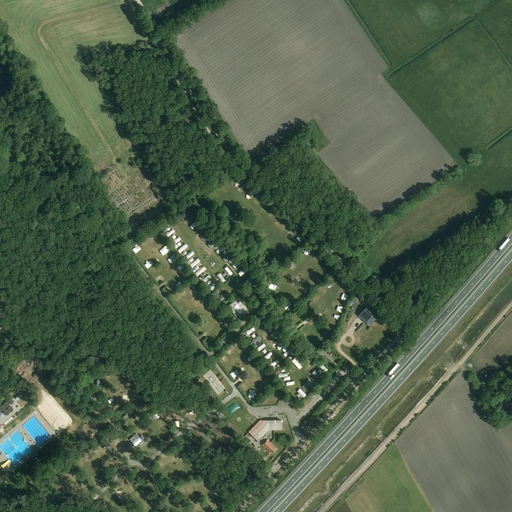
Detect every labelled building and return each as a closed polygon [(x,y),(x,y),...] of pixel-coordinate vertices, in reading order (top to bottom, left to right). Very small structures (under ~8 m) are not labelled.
[(198,219),(192,225),(199,231),(204,225),(198,219)] [(206,239),(211,232),(209,230),(203,237),(206,239)] [(186,242),(178,250),(181,253),(189,245),(186,242)] [(187,260),(194,254),(192,251),(184,257),(187,260)] [(236,268),(242,262),(240,259),(233,265),(236,268)] [(204,283),(212,277),(210,274),(208,275),(205,271),(206,271),(204,267),(197,272),(204,283)] [(218,275),(224,282),(227,280),(221,272),(218,275)] [(157,278),(160,283),(166,278),(162,274),(157,278)] [(246,280),(249,283),(257,277),(255,274),(246,280)] [(169,295),(175,290),(172,286),(166,290),(169,295)] [(238,303),(235,299),(226,307),(235,318),(246,309),(240,302),(238,303)] [(368,326),(377,317),(367,307),(358,317),(368,326)] [(271,321),(264,326),(266,329),(273,323),(271,321)] [(268,328),(272,333),(277,329),(273,324),(268,328)] [(280,350),(288,343),(285,340),(278,346),(280,350)] [(292,348),(284,354),(286,356),(294,350),(292,348)] [(300,367),(302,364),(296,358),(293,361),(300,367)] [(318,367),(322,371),(320,373),(323,377),(331,370),(323,362),(318,367)] [(307,388),(310,390),(313,387),(314,388),(317,384),(310,378),(307,382),(310,385),(307,388)] [(300,388),(298,391),(305,397),(307,395),(300,388)] [(13,401),(12,399),(9,399),(8,402),(5,403),(4,405),(1,406),(0,407),(0,413),(0,414),(1,411),(4,410),(4,411),(4,413),(5,415),(8,415),(9,412),(12,412),(13,409),(12,407),(9,407),(9,406),(10,404),(12,404),(13,401)] [(236,401),(227,408),(232,414),(241,407),(236,401)] [(257,441),(256,442),(257,442),(269,430),(284,430),(284,429),(282,429),(282,421),(274,421),(274,422),(269,422),(269,421),(260,421),(261,422),(256,428),(254,426),(249,432),(257,441)] [(130,440),(137,449),(138,449),(144,443),(142,440),(143,439),(140,436),(139,437),(136,434),(130,440)] [(276,449),(268,440),(265,442),(266,443),(265,444),(264,443),(262,446),(265,448),(268,450),(267,450),(270,453),(271,452),(272,453),(276,449)]
